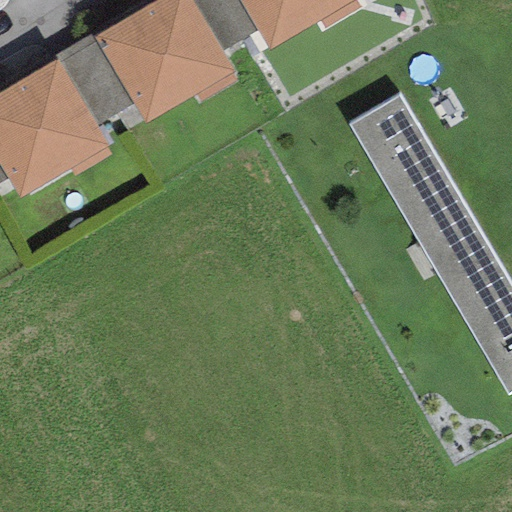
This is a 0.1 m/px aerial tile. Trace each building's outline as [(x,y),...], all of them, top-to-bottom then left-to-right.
[(188,0),(157,0),(93,38),(133,105),(146,126),(196,96),(199,102),(236,80),(220,52),(188,0)] [(188,0),(220,52),(257,30),(239,0),(188,0)] [(239,0),(257,30),(271,52),(320,23),(324,28),(361,6),(357,0),(239,0)] [(133,105),(93,38),(91,34),(54,56),(57,61),(55,62),(94,128),(133,105)] [(55,62),(0,94),(0,167),(7,179),(20,201),(70,171),(73,177),(110,155),(94,128),(55,62)] [(511,288),(399,96),(348,126),(508,395),(511,392),(511,288)]
